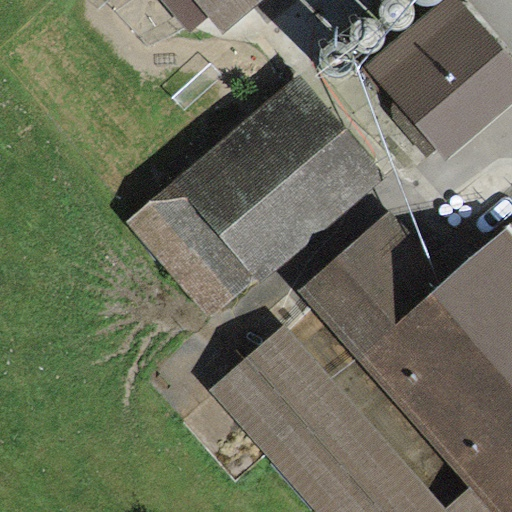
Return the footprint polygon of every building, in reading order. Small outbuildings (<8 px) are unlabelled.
[(160,0),(189,33),(208,18),(192,0),(160,0)] [(192,0),(208,18),(222,35),(263,0),(192,0)] [(511,58),(462,0),(443,0),(367,65),(394,98),(437,148),(446,159),(511,103),(511,58)] [(300,77),(127,221),(211,323),(386,179),(300,77)] [(437,148),(394,98),(392,118),(428,156),(437,148)] [(511,511),(511,388),(429,294),(450,276),(390,208),(296,290),(307,303),(210,389),(318,511),(511,511)] [(511,225),(510,223),(450,276),(429,294),(511,388),(511,225)]
